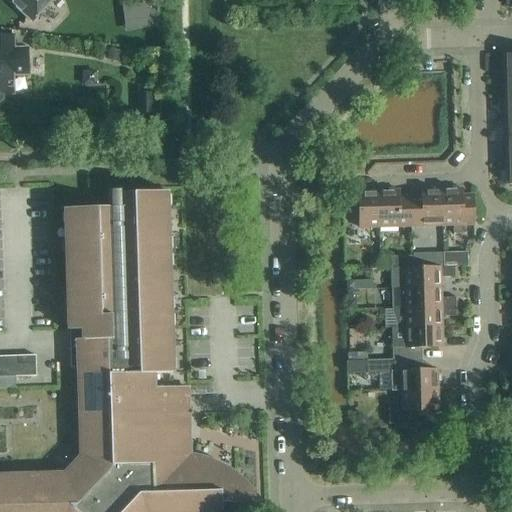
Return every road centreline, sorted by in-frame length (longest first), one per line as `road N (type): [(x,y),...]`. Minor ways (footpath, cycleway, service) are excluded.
road 1 (residential): [(289,497),(280,166),(292,139),(386,40)]
road 2 (residential): [(475,491),(474,370),(486,337),(486,257),(504,220)]
road 3 (residential): [(475,491),(289,497)]
road 4 (residential): [(479,178),(474,37)]
road 5 (residential): [(479,178),(357,180)]
